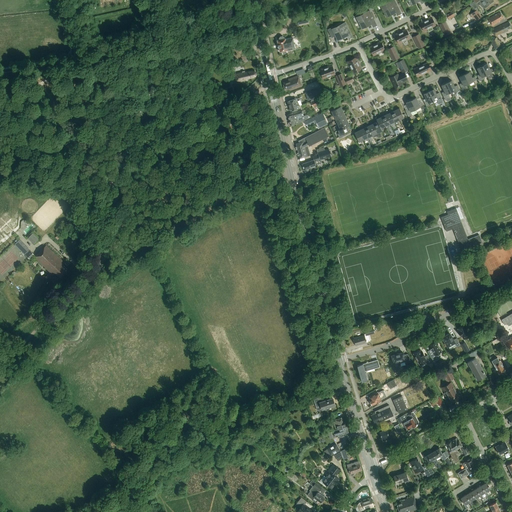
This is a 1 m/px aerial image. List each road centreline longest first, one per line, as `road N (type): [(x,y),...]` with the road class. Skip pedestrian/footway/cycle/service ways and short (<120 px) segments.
road 1 (secondary): [(339,361),(268,75)]
road 2 (track): [(0,76),(256,21)]
road 3 (track): [(106,257),(264,88)]
road 4 (track): [(0,371),(106,257)]
road 5 (residential): [(339,361),(393,345),(455,311)]
